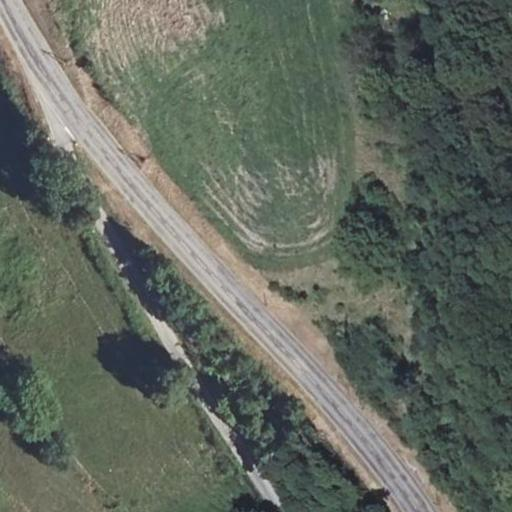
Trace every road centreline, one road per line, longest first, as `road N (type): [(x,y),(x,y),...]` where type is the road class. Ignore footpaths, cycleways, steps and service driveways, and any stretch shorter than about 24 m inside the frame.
road 1 (secondary): [(415,511),(358,429),(48,84)]
road 2 (unclassified): [(277,511),(96,220),(62,149),(48,84)]
